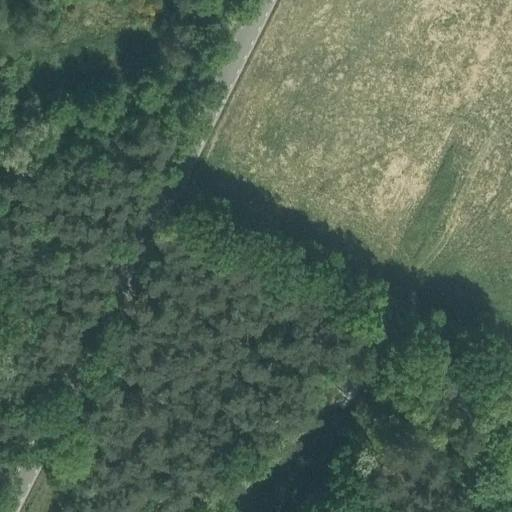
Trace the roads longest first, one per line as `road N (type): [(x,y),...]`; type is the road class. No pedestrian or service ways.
road 1 (unclassified): [(263,0),(6,511)]
road 2 (track): [(166,190),(511,363)]
